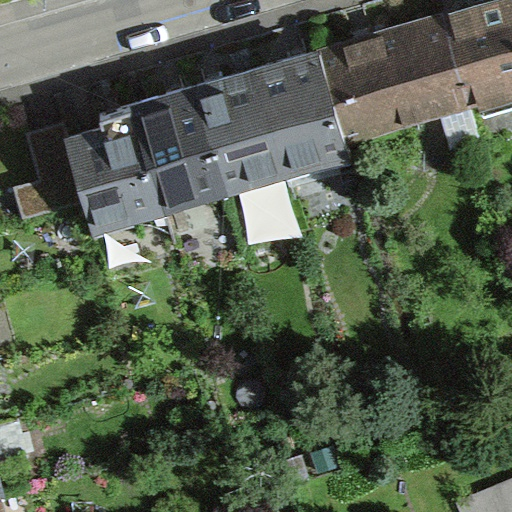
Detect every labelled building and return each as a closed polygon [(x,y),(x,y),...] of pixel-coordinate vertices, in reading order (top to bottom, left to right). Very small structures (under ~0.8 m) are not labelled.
[(468,100),(511,87),(511,0),(478,0),(442,11),(468,100)] [(377,30),(317,47),(343,136),(468,100),(442,11),(377,30)] [(346,144),(343,136),(317,47),(286,56),(256,65),(285,163),(346,144)] [(285,163),(256,65),(223,75),(195,83),(223,180),(285,163)] [(162,92),(133,101),(162,199),(223,180),(195,83),(162,92)] [(92,219),(162,199),(133,101),(100,111),(103,123),(84,129),(67,134),(86,197),(92,219)] [(67,134),(64,121),(30,131),(52,205),(86,197),(67,134)] [(511,511),(511,476),(456,500),(460,511),(511,511)]
